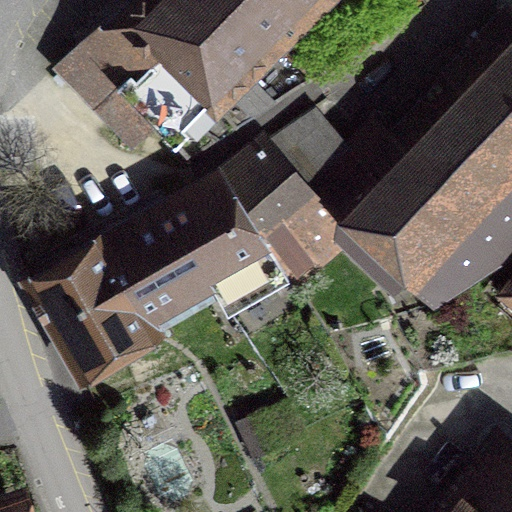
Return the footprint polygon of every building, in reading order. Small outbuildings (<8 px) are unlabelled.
[(271,36),(235,0),(148,0),(93,54),(80,41),(77,44),(80,48),(58,69),(53,67),(129,144),(153,122),(174,144),(188,130),(183,125),(271,36)] [(235,0),(271,36),(308,0),(235,0)] [(467,76),(344,207),(439,299),(511,254),(511,19),(501,9),(450,64),(467,76)] [(252,80),(222,111),(236,127),(273,102),(252,80)] [(342,247),(355,237),(346,225),(337,231),(283,168),(332,131),(310,111),(223,171),(226,176),(287,275),(334,237),(342,247)] [(287,275),(226,176),(104,246),(142,312),(208,274),(229,307),(271,285),(287,275)] [(80,364),(149,323),(142,312),(104,246),(33,286),(80,364)] [(511,279),(511,280),(501,272),(496,272),(463,313),(511,352),(511,279)] [(511,511),(511,446),(504,440),(449,511),(360,511),(358,510),(356,511),(511,511)]
